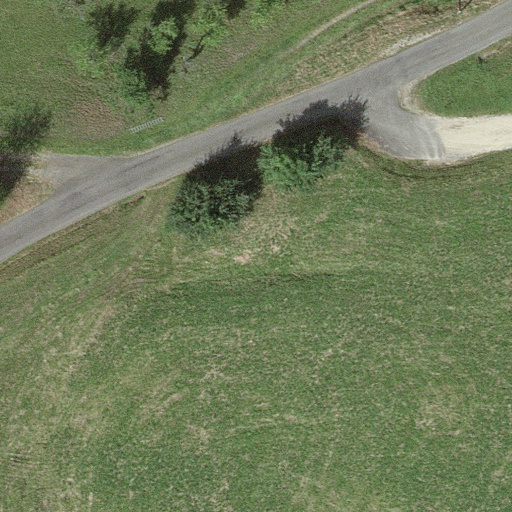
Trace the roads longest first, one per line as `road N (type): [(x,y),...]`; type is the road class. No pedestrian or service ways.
road 1 (track): [(0,245),(102,183),(362,85),(511,10)]
road 2 (track): [(48,356),(122,266),(160,196),(169,155)]
road 3 (track): [(239,127),(278,70),(322,29),(372,0)]
road 4 (track): [(362,85),(414,136),(511,127)]
